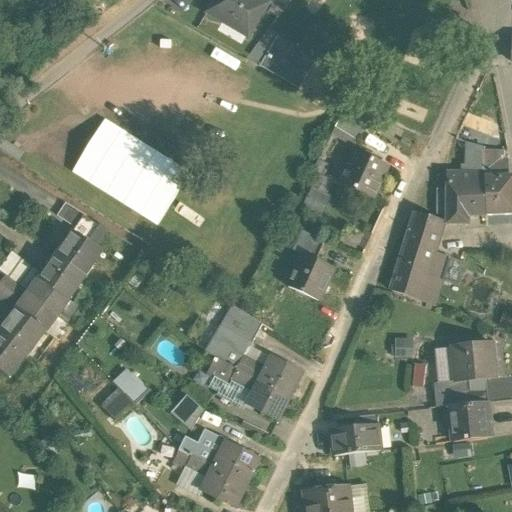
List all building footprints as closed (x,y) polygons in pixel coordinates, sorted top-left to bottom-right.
[(267,5),(258,0),(214,0),(206,14),(222,23),(225,18),(251,33),(267,5)] [(468,24),(458,30),(457,35),(461,41),(465,42),(475,36),(468,24)] [(300,50),(268,31),(255,50),(248,59),(261,67),(299,89),(316,59),(300,50)] [(330,51),(307,38),(300,50),(316,59),(322,63),(330,51)] [(365,127),(350,118),(339,120),(335,128),(357,141),(365,127)] [(402,139),(400,143),(408,148),(410,145),(402,139)] [(484,148),(467,143),(464,166),(461,166),(461,173),(446,173),(447,215),(447,224),(467,224),(467,216),(485,216),(484,162),(484,151),(484,148)] [(505,152),(484,151),(484,162),(502,161),(505,152)] [(387,167),(359,154),(352,169),(348,167),(340,185),(372,200),(387,167)] [(502,161),(484,162),(485,216),(511,214),(511,176),(508,177),(507,161),(502,161)] [(446,190),(436,190),(436,216),(447,215),(446,190)] [(325,199),(311,191),(303,207),(317,214),(325,199)] [(85,215),(67,204),(59,217),(75,228),(83,216),(84,216),(85,215)] [(415,213),(404,251),(391,292),(433,307),(442,281),(426,276),(443,222),(415,213)] [(75,228),(73,232),(88,242),(98,226),(84,216),(83,216),(75,228)] [(73,232),(72,231),(56,256),(85,277),(102,251),(88,242),(73,232)] [(324,243),(302,232),(295,247),(304,252),(317,258),(324,243)] [(304,252),(288,287),(318,302),(333,269),(316,261),(317,258),(304,252)] [(85,277),(56,256),(39,280),(39,281),(54,291),(68,301),(85,277)] [(28,295),(7,278),(0,285),(0,296),(16,310),(17,309),(28,295)] [(39,281),(28,295),(43,306),(54,291),(39,281)] [(54,291),(43,306),(57,316),(68,301),(54,291)] [(43,306),(28,295),(17,309),(32,321),(43,306)] [(57,316),(43,306),(32,321),(45,332),(57,316)] [(262,325),(233,307),(221,326),(250,344),(262,325)] [(17,309),(16,310),(0,330),(0,333),(28,354),(45,332),(32,321),(17,309)] [(250,344),(221,326),(207,354),(218,360),(237,370),(243,358),(250,344)] [(28,354),(0,333),(0,370),(9,378),(28,354)] [(397,338),(397,356),(412,356),(413,338),(397,338)] [(492,345),(452,349),(455,382),(460,382),(495,379),(492,345)] [(264,370),(243,358),(237,370),(258,381),(264,370)] [(302,375),(270,359),(264,370),(258,381),(290,398),(302,375)] [(237,370),(218,360),(210,377),(214,379),(228,386),(230,382),(237,370)] [(122,393),(133,405),(148,391),(141,383),(128,368),(114,380),(122,393)] [(258,381),(237,370),(230,382),(252,393),(258,381)] [(246,404),(252,393),(230,382),(228,386),(214,379),(209,388),(219,393),(217,396),(239,408),(244,410),(246,404)] [(290,398),(258,381),(252,393),(246,404),(277,421),(290,398)] [(455,382),(436,384),(439,408),(449,407),(449,408),(463,406),(461,392),(460,382),(455,382)] [(210,398),(194,387),(186,396),(202,411),(210,398)] [(486,390),(461,392),(463,406),(487,404),(486,390)] [(122,393),(104,410),(116,422),(133,405),(122,393)] [(202,411),(186,396),(171,413),(191,431),(202,411)] [(463,406),(449,408),(453,444),(475,441),(488,440),(486,423),(489,423),(487,404),(463,406)] [(377,428),(331,433),(333,458),(380,452),(377,428)] [(198,445),(186,439),(179,451),(192,457),(215,468),(227,441),(205,431),(198,445)] [(261,460),(228,442),(227,441),(215,468),(249,485),(261,460)] [(215,468),(192,457),(185,469),(208,480),(215,468)] [(249,485),(215,468),(208,480),(200,496),(237,510),(249,485)] [(349,511),(347,489),(305,494),(307,511),(349,511)]
